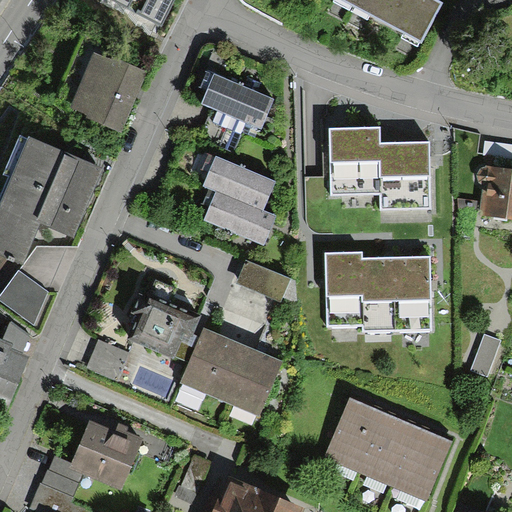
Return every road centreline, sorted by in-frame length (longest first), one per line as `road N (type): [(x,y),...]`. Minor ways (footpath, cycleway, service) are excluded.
road 1 (unclassified): [(202,7),(0,475)]
road 2 (residential): [(511,119),(427,100),(202,7)]
